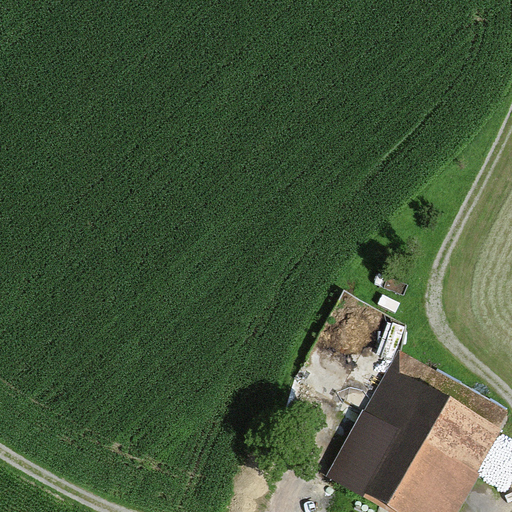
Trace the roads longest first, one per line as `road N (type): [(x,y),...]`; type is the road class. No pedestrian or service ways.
road 1 (track): [(511,119),(450,248),(442,292),(457,342),(496,380),(511,409)]
road 2 (track): [(0,450),(113,511)]
